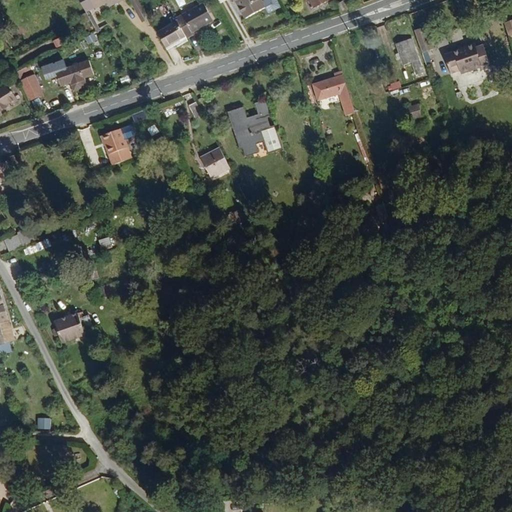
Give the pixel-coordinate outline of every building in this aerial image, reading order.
[(83,0),(91,14),(100,10),(101,10),(112,6),(114,10),(132,1),(130,0),(83,0)] [(155,22),(144,0),(138,3),(149,26),(155,22)] [(242,0),(246,7),(244,8),(250,19),(269,8),(264,0),(242,0)] [(333,0),(309,0),(315,10),(333,0)] [(164,15),(171,11),(167,4),(160,7),(164,15)] [(189,37),(191,40),(199,36),(198,33),(219,24),(209,5),(181,19),(183,23),(189,37)] [(96,23),(94,19),(92,15),(84,19),(88,27),(96,23)] [(102,32),(104,31),(97,18),(94,19),(96,23),(102,32)] [(162,34),(169,48),(189,37),(183,23),(162,34)] [(429,30),(418,33),(426,56),(436,53),(429,30)] [(94,33),(85,37),(88,44),(97,40),(94,33)] [(414,59),(418,71),(423,69),(423,71),(426,70),(415,37),(400,43),(406,61),(414,59)] [(67,39),(58,43),(61,49),(69,46),(67,39)] [(475,41),(467,43),(467,46),(461,48),(446,53),(450,65),(459,62),(461,68),(462,71),(491,62),(484,43),(477,45),(475,41)] [(96,75),(91,61),(58,72),(63,86),(73,83),(75,91),(89,87),(86,78),(96,75)] [(452,71),(461,68),(459,62),(450,65),(452,71)] [(35,74),(20,79),(28,101),(43,95),(35,74)] [(348,115),(356,112),(345,76),(315,85),(320,100),(341,93),(348,115)] [(11,86),(0,91),(0,109),(8,105),(11,103),(13,105),(19,102),(11,86)] [(273,115),(269,101),(257,105),(262,118),(248,122),(244,110),(230,114),(241,149),(244,148),(246,156),(258,153),(255,144),(265,141),(269,152),(284,148),(278,127),(271,128),(267,117),(273,115)] [(403,123),(426,115),(422,102),(399,110),(403,123)] [(204,117),(197,104),(191,107),(197,120),(204,117)] [(114,169),(133,162),(123,133),(104,140),(114,169)] [(212,178),(230,169),(221,150),(202,159),(212,178)] [(0,192),(4,181),(12,179),(9,163),(7,163),(5,157),(0,158),(0,192)] [(383,205),(377,208),(381,221),(387,218),(383,205)] [(244,219),(240,211),(228,216),(232,224),(244,219)] [(20,233),(22,236),(28,245),(38,242),(33,228),(20,233)] [(10,240),(15,252),(29,247),(28,245),(22,236),(10,240)] [(109,236),(97,241),(101,251),(113,246),(109,236)] [(100,277),(95,265),(83,269),(87,281),(100,277)] [(128,277),(121,280),(122,285),(130,282),(128,277)] [(118,281),(103,286),(107,296),(123,290),(118,281)] [(0,291),(0,332),(17,332),(4,292),(0,291)] [(71,350),(94,342),(92,337),(96,335),(96,334),(91,322),(90,317),(62,327),(64,333),(60,335),(62,341),(67,339),(71,350)] [(96,320),(91,322),(96,334),(100,333),(96,320)] [(0,340),(3,350),(22,348),(17,332),(0,332),(0,340)] [(422,493),(397,494),(398,503),(423,502),(422,493)]
